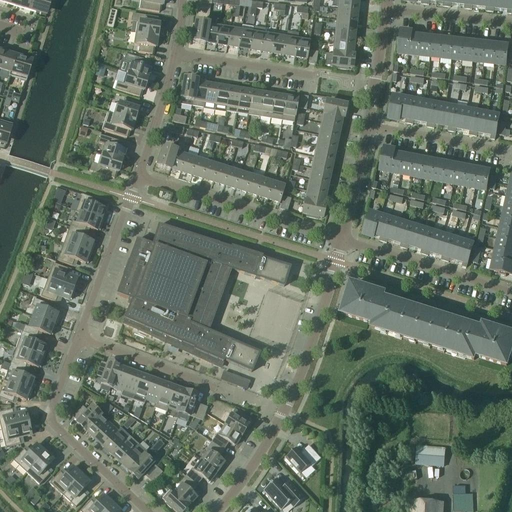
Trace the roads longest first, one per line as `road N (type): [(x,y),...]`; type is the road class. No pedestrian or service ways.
road 1 (residential): [(217,511),(283,413),(341,239)]
road 2 (residential): [(147,511),(50,419),(80,338)]
road 3 (residential): [(341,239),(138,176)]
road 4 (residential): [(511,292),(341,239)]
road 5 (residential): [(80,338),(138,176)]
road 6 (residential): [(215,389),(80,338)]
road 7 (residential): [(315,77),(178,55)]
road 8 (residential): [(503,151),(369,126)]
road 9 (residential): [(138,176),(178,55)]
road 10 (residential): [(511,24),(386,10)]
